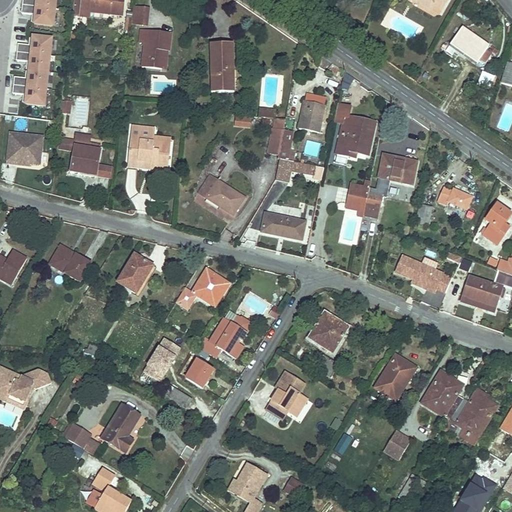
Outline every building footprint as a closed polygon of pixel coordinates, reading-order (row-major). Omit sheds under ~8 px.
[(34,14),(35,0),(23,0),(22,13),(34,14)] [(57,0),(35,0),(34,14),(33,24),(55,26),(57,0)] [(75,0),(73,17),(96,20),(97,13),(124,16),(126,0),(75,0)] [(414,0),(415,4),(423,8),(429,7),(429,5),(438,10),(443,0),(414,0)] [(148,7),(135,5),(133,22),(147,23),(148,16),(148,7)] [(171,52),(173,34),(142,30),(140,44),(147,45),(144,68),(162,71),(164,51),(169,52),(171,52)] [(457,32),(448,48),(476,66),(478,64),(484,68),(490,58),(484,53),(486,51),(457,32)] [(55,43),(35,41),(35,42),(34,49),(31,49),(20,47),(19,56),(53,60),(55,43)] [(228,83),(235,83),(235,48),(212,48),(212,97),(229,97),(228,83)] [(53,60),(19,56),(18,64),(29,65),(32,65),(31,73),(31,74),(51,76),(53,60)] [(511,64),(506,63),(501,84),(511,87),(511,64)] [(51,76),(31,74),(30,82),(16,81),(15,89),(49,93),(51,76)] [(49,93),(15,89),(14,97),(25,98),(28,99),(27,106),(27,107),(47,109),(49,93)] [(74,103),(61,101),(60,111),(73,113),(74,103)] [(369,159),(376,125),(352,120),(349,119),(351,112),(339,110),(333,135),(341,137),(336,158),(355,161),(356,156),(369,159)] [(304,111),(298,134),(318,140),(323,116),(304,111)] [(259,112),(259,120),(271,121),(272,114),(259,112)] [(251,129),(252,116),(235,115),(234,128),(251,129)] [(147,176),(164,178),(167,153),(149,151),(151,137),(128,134),(124,167),(141,170),(142,167),(148,168),(147,176)] [(9,137),(5,167),(27,169),(27,167),(38,168),(41,141),(9,137)] [(72,140),(57,138),(56,143),(70,146),(72,140)] [(293,141),(283,139),(278,167),(288,169),(293,141)] [(74,141),(72,140),(70,146),(70,149),(66,170),(68,170),(74,141)] [(84,143),(74,141),(68,170),(77,172),(77,174),(81,175),(82,170),(93,172),(97,151),(98,146),(88,143),(87,149),(83,148),(84,143)] [(353,170),(355,161),(336,158),(335,166),(353,170)] [(385,160),(380,182),(413,189),(417,168),(385,160)] [(123,173),(147,176),(148,168),(142,167),(141,170),(124,167),(123,173)] [(278,167),(274,188),(288,191),(291,178),(305,181),(307,174),(288,169),(278,167)] [(217,187),(209,181),(196,200),(204,206),(217,187)] [(232,224),(245,206),(217,187),(204,206),(232,224)] [(446,189),(440,208),(448,211),(449,208),(464,214),(465,211),(470,212),(475,199),(455,190),(454,191),(446,189)] [(359,216),(365,217),(366,215),(369,196),(370,194),(351,190),(348,208),(360,211),(359,216)] [(369,196),(366,215),(378,217),(382,200),(369,196)] [(497,207),(487,222),(502,233),(498,238),(503,242),(511,231),(506,227),(511,219),(497,207)] [(424,220),(422,226),(432,228),(436,209),(429,208),(426,220),(424,220)] [(262,220),(259,239),(300,248),(303,230),(262,220)] [(67,258),(68,256),(55,248),(44,267),(77,285),(88,267),(74,259),(72,262),(67,258)] [(135,250),(117,279),(137,290),(155,262),(135,250)] [(0,259),(0,282),(8,287),(22,262),(9,254),(4,262),(0,259)] [(445,263),(458,267),(461,259),(448,254),(445,263)] [(504,260),(503,263),(511,265),(511,257),(510,262),(504,260)] [(488,258),(486,266),(495,268),(497,261),(488,258)] [(475,263),(466,260),(463,269),(472,273),(475,263)] [(445,279),(403,261),(396,278),(414,285),(430,292),(428,295),(437,298),(445,279)] [(511,265),(503,263),(501,271),(502,272),(511,275),(511,265)] [(217,303),(219,301),(216,299),(221,291),(224,293),(232,281),(206,265),(193,288),(187,285),(178,299),(189,306),(198,292),(217,303)] [(498,283),(511,287),(511,275),(502,272),(498,283)] [(474,278),(466,301),(499,312),(504,299),(507,292),(507,289),(474,278)] [(430,292),(414,285),(413,288),(428,295),(430,292)] [(499,312),(466,301),(464,306),(497,317),(499,312)] [(234,320),(224,315),(204,347),(221,357),(225,349),(233,354),(240,358),(248,345),(241,341),(243,338),(245,340),(255,324),(238,313),(236,317),(238,319),(236,322),(234,320)] [(340,326),(326,317),(309,343),(333,358),(334,359),(348,335),(338,329),(340,326)] [(350,332),(340,326),(338,329),(348,335),(350,332)] [(163,386),(183,349),(163,339),(143,375),(163,386)] [(397,352),(377,385),(398,398),(418,365),(397,352)] [(198,357),(188,374),(204,384),(214,366),(198,357)] [(316,373),(330,383),(339,369),(330,363),(324,360),(316,373)] [(1,366),(0,367),(0,398),(9,402),(11,396),(29,403),(33,394),(31,391),(29,390),(30,385),(36,388),(37,388),(53,382),(49,373),(39,369),(23,375),(1,366)] [(446,421),(450,423),(463,402),(459,400),(462,394),(452,388),(455,383),(441,374),(421,408),(444,423),(446,421)] [(274,392),(279,396),(290,379),(285,376),(274,392)] [(299,398),(305,389),(290,379),(279,396),(264,415),(280,425),(286,416),(290,411),(298,417),(303,409),(307,404),(299,398)] [(170,382),(164,391),(188,406),(194,395),(170,382)] [(452,388),(462,394),(465,390),(455,383),(452,388)] [(450,423),(444,434),(453,440),(455,439),(459,431),(469,438),(465,444),(475,451),(499,411),(491,406),(493,402),(478,393),(470,407),(463,402),(450,423)] [(11,396),(9,402),(26,410),(29,403),(11,396)] [(142,414),(120,401),(102,431),(107,434),(105,437),(128,451),(135,438),(130,435),(142,414)] [(290,411),(286,416),(295,422),(298,417),(290,411)] [(511,414),(499,435),(511,442),(511,414)] [(72,422),(64,435),(91,452),(94,447),(82,440),(88,431),(72,422)] [(382,453),(397,463),(411,441),(395,431),(382,453)] [(459,431),(455,439),(465,444),(469,438),(459,431)] [(341,457),(353,440),(344,435),(333,451),(341,457)] [(500,470),(511,476),(511,475),(511,460),(507,459),(500,470)] [(246,511),(248,511),(255,511),(262,501),(254,496),(268,474),(248,462),(237,479),(235,478),(230,487),(252,500),(246,511)] [(107,491),(109,488),(116,476),(101,468),(92,483),(101,488),(107,491)] [(288,473),(279,487),(293,495),(301,482),(288,473)] [(421,483),(413,494),(420,498),(428,487),(421,483)] [(96,510),(98,511),(127,511),(134,502),(117,492),(109,488),(107,491),(100,502),(96,510)]
